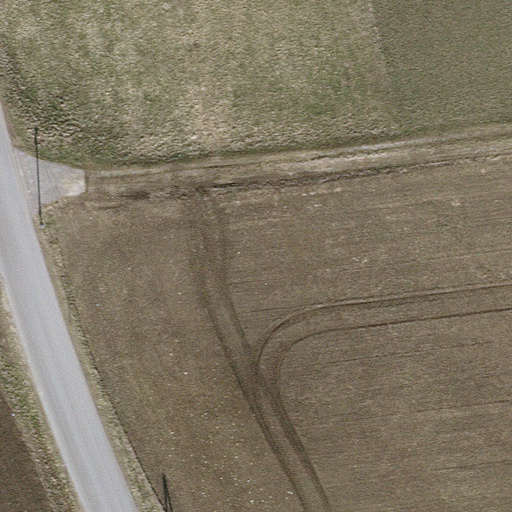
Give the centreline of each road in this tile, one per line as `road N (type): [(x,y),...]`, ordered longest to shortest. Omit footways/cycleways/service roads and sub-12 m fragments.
road 1 (track): [(0,142),(89,192),(511,149)]
road 2 (tertiary): [(0,241),(16,321),(106,511)]
